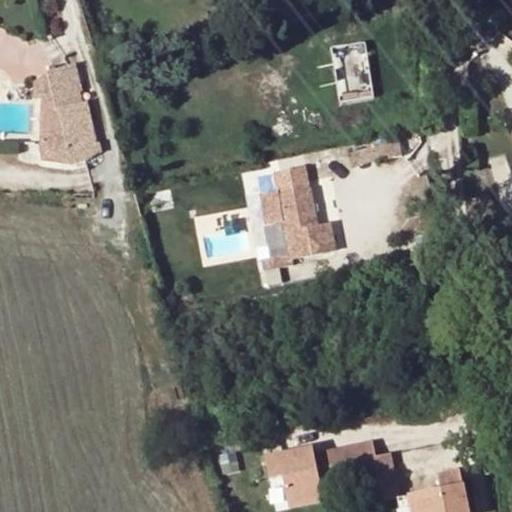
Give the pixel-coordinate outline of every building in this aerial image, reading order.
[(49,78),(50,81),(66,149),(41,148),(49,167),(73,174),(87,172),(93,161),(72,72),(49,78)] [(370,72),(339,77),(344,103),(374,99),(370,72)] [(66,149),(50,81),(32,85),(32,103),(40,103),(41,148),(66,149)] [(399,142),(372,148),(375,162),(402,157),(399,142)] [(306,167),(273,173),(278,195),(263,198),(269,229),(284,226),(290,258),(291,265),(338,255),(332,226),(319,228),(312,188),(310,188),(306,167)] [(290,258),(263,264),(265,274),(292,268),(291,265),(290,258)] [(422,267),(397,273),(400,289),(426,284),(422,267)] [(341,444),(346,474),(363,471),(374,453),(371,439),(341,444)] [(301,444),(303,451),(312,450),(311,443),(301,444)] [(279,471),(285,503),(320,497),(317,479),(346,474),(341,444),(312,450),(303,451),(301,444),(262,451),(267,474),(279,471)] [(363,471),(368,499),(397,494),(390,450),(374,453),(363,471)] [(408,492),(411,511),(466,511),(459,470),(437,474),(439,486),(408,492)]
